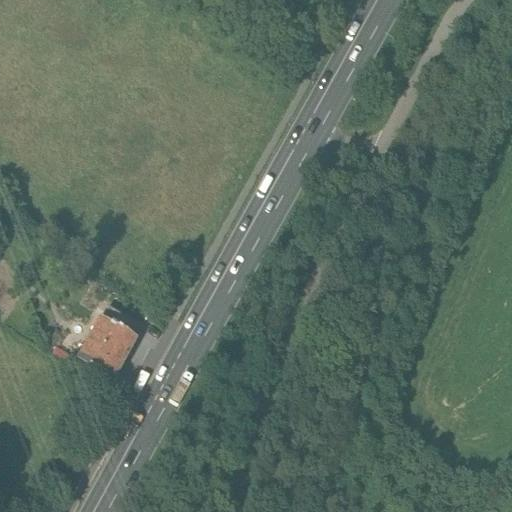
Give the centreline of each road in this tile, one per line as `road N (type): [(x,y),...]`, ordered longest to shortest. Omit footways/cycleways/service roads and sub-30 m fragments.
road 1 (primary): [(380,0),(95,511)]
road 2 (track): [(338,511),(397,268),(451,132),(511,32)]
